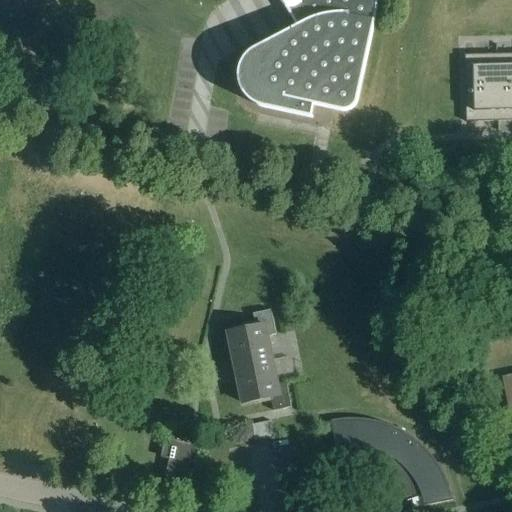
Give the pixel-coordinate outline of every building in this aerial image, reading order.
[(307,22),(254,51),(251,53),(247,57),(245,60),(243,62),(242,66),(241,69),(240,72),(239,77),(240,83),(240,86),(241,89),(243,93),(245,96),(247,98),(251,103),(254,105),(258,107),(264,109),(312,119),(315,107),(342,113),(345,113),(348,112),(352,110),(353,109),(355,108),(357,105),(358,102),(377,11),(378,7),(378,3),(377,0),(279,0),(280,1),(282,5),(285,7),(289,9),(293,9),(297,8),(299,7),(307,22)] [(511,55),(496,56),(497,88),(511,87),(511,55)] [(473,56),(465,57),(465,67),(474,67),(473,56)] [(496,56),(473,56),(474,67),(474,78),(474,89),(497,88),(496,56)] [(474,67),(465,67),(466,78),(474,78),(474,67)] [(474,78),(466,78),(466,89),(474,89),(474,78)] [(511,87),(497,88),(498,123),(511,122),(511,87)] [(497,88),(474,89),(474,100),(475,111),(475,124),(498,123),(497,88)] [(474,89),(466,89),(466,100),(474,100),(474,89)] [(474,100),(466,100),(466,111),(475,111),(474,100)] [(475,111),(466,111),(467,124),(475,124),(475,111)] [(271,399),(274,413),(292,409),(287,384),(278,386),(268,338),(277,336),(271,312),(254,315),(256,328),(229,334),(244,405),(271,399)] [(511,348),(511,345),(472,354),(477,379),(511,371),(511,348)] [(432,457),(428,452),(424,448),(420,445),(416,441),(411,438),(406,435),(402,432),(396,429),(391,427),(386,425),(382,424),(377,423),(372,422),(367,421),(362,420),(357,420),(352,420),(346,420),(341,421),(336,421),(331,422),(337,452),(339,451),(338,449),(348,448),(349,465),(351,465),(350,463),(354,463),(358,463),(362,463),(366,464),(370,465),(374,466),(378,468),(381,469),(384,471),(387,473),(390,475),(393,478),(396,481),(399,484),(401,487),(404,491),(406,494),(408,498),(409,501),(407,502),(407,503),(423,496),(427,506),(424,507),(424,508),(454,502),(452,496),(451,491),(449,486),(447,481),(444,475),(442,470),(439,466),(435,461),(432,457)] [(252,427),(255,443),(275,439),(271,422),(252,427)] [(162,459),(171,461),(166,484),(192,489),(201,448),(166,441),(162,459)]
